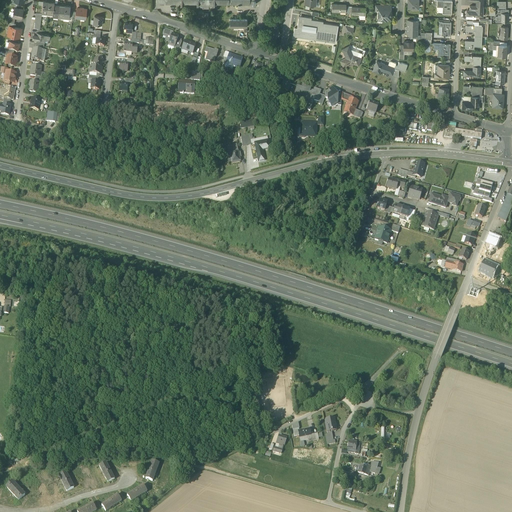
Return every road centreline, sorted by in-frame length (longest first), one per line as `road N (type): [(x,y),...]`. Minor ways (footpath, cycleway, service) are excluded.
road 1 (motorway): [(511,351),(111,226),(0,200)]
road 2 (motorway): [(36,220),(197,262),(511,363)]
road 3 (secondary): [(0,165),(156,198),(386,153)]
road 4 (residential): [(511,168),(416,413),(399,511)]
road 5 (track): [(326,504),(149,451),(46,414),(17,393)]
road 6 (residential): [(281,61),(453,116)]
road 7 (residential): [(116,6),(281,61)]
road 8 (residential): [(340,397),(201,467)]
road 9 (residential): [(355,511),(326,504),(354,409)]
